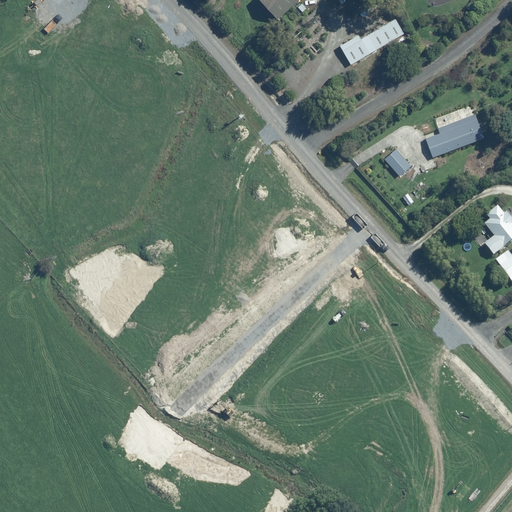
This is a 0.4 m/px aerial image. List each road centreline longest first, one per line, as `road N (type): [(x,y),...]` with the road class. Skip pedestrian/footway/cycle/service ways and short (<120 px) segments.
road 1 (residential): [(177,0),(511,378)]
road 2 (unknown): [(305,148),(511,0)]
